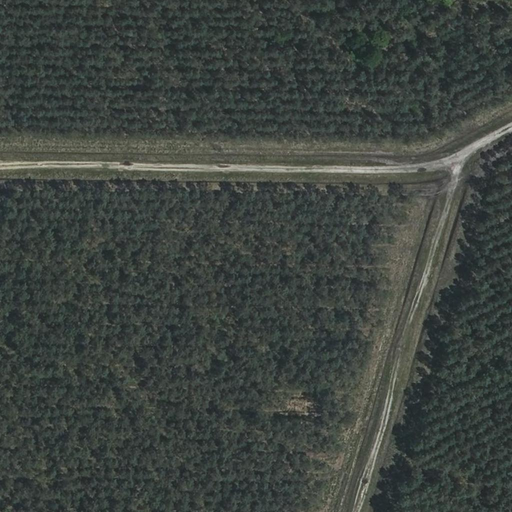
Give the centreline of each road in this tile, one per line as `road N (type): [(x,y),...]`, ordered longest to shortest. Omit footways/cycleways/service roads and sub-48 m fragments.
road 1 (track): [(0,162),(446,171)]
road 2 (track): [(511,135),(446,171),(347,511)]
